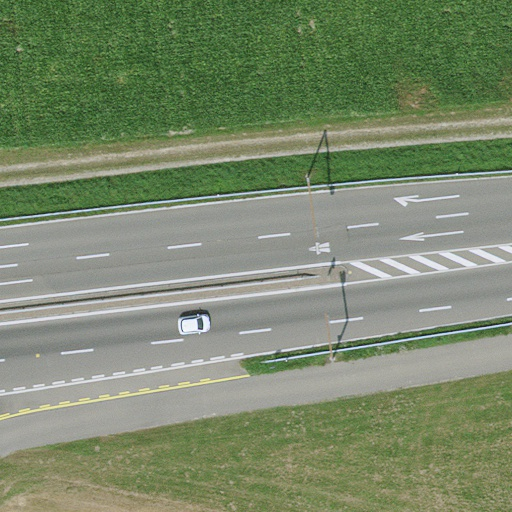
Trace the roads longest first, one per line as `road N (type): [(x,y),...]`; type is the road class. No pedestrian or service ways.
road 1 (primary): [(0,362),(511,287)]
road 2 (primary): [(511,210),(0,269)]
road 3 (track): [(0,184),(511,132)]
